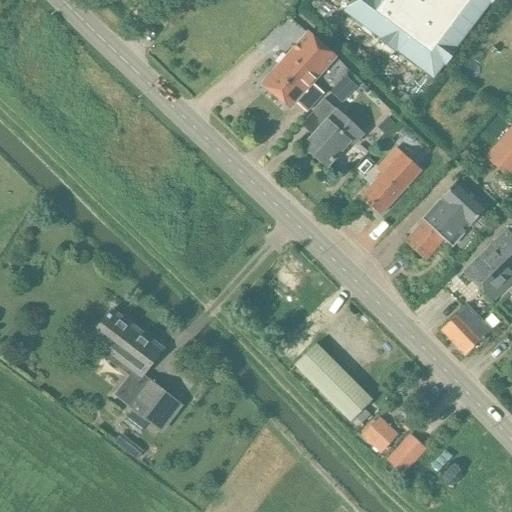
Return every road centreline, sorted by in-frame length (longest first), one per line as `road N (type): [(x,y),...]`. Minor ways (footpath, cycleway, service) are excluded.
road 1 (secondary): [(511,441),(61,0)]
road 2 (residential): [(511,222),(296,8),(301,0)]
